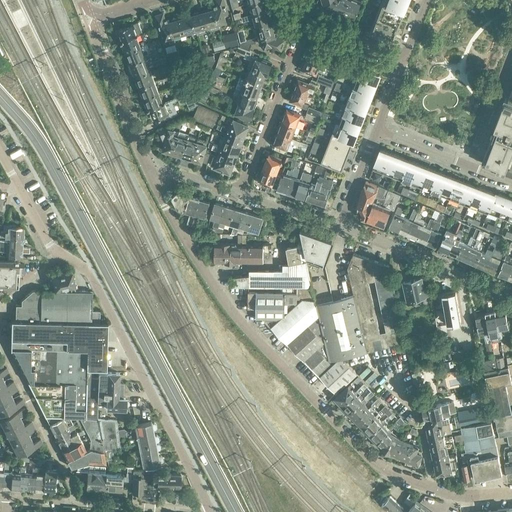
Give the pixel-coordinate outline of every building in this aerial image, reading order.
[(225,7),(226,6),(224,0),(215,0),(217,5),(214,6),(214,9),(219,25),(228,22),(226,14),(227,13),(225,7)] [(260,0),(250,3),(253,15),(269,10),(267,0),(266,1),(265,0),(260,0)] [(319,4),(332,9),(336,1),(336,0),(317,0),(318,0),(317,1),(318,2),(318,3),(319,4)] [(339,12),(344,14),(348,0),(336,0),(336,1),(332,9),(333,10),(332,11),(337,12),(339,12)] [(348,0),(344,14),(349,16),(349,17),(354,19),(354,18),(355,18),(358,11),(359,10),(358,10),(361,2),(356,0),(348,0)] [(385,0),(372,33),(393,40),(389,38),(390,36),(394,38),(408,0),(385,0)] [(219,25),(214,9),(213,9),(212,8),(203,11),(209,32),(213,31),(212,26),(219,25)] [(256,26),(272,21),(271,19),(272,19),(269,10),(253,15),(241,18),(242,22),(254,19),(256,26)] [(194,15),(192,15),(197,31),(203,29),(205,34),(209,32),(203,11),(194,14),(194,15)] [(176,43),(174,37),(170,21),(169,19),(165,20),(163,13),(155,16),(158,26),(159,25),(161,32),(166,31),(170,44),(176,43)] [(197,31),(192,15),(190,16),(190,15),(180,17),(185,34),(197,31)] [(185,34),(180,17),(171,20),(171,21),(170,21),(174,37),(181,35),(184,46),(188,45),(187,39),(185,34)] [(256,26),(259,37),(276,32),(274,25),(273,26),(272,21),(256,26)] [(138,35),(135,27),(134,24),(119,30),(119,31),(118,31),(120,35),(121,37),(122,37),(123,40),(122,41),(122,42),(137,36),(138,35)] [(244,29),(238,31),(241,43),(247,41),(244,29)] [(236,32),(223,36),(226,48),(238,44),(236,32)] [(276,32),(259,37),(260,42),(262,43),(262,44),(272,48),(273,46),(281,49),(285,39),(277,36),(277,34),(278,33),(277,32),(276,32)] [(141,46),(137,36),(122,42),(123,43),(122,44),(125,52),(141,46)] [(240,46),(251,49),(252,42),(256,41),(255,39),(247,41),(241,43),(240,46)] [(225,48),(224,42),(212,45),(214,51),(225,48)] [(212,44),(202,47),(204,55),(214,53),(212,44)] [(238,45),(236,51),(250,56),(252,50),(251,49),(240,46),(238,45)] [(325,59),(323,58),(326,51),(311,45),(307,58),(326,65),(326,63),(325,59)] [(130,63),(146,57),(142,46),(141,46),(125,52),(129,62),(130,61),(130,63)] [(178,49),(165,52),(168,59),(180,58),(178,49)] [(220,68),(223,69),(228,58),(220,55),(215,66),(220,68)] [(250,68),(268,75),(272,63),(253,56),(249,67),(250,68)] [(327,65),(339,70),(344,58),(338,56),(335,62),(331,61),(328,62),(327,65)] [(130,66),(134,75),(168,62),(165,57),(149,63),(146,57),(130,63),(131,65),(130,66)] [(316,75),(319,68),(324,70),(326,65),(307,58),(302,70),(316,75)] [(211,68),(215,60),(215,59),(201,63),(211,68)] [(168,62),(134,75),(138,86),(139,85),(140,87),(156,81),(151,69),(168,62)] [(217,74),(220,68),(215,66),(210,78),(220,83),(223,77),(217,74)] [(376,84),(380,74),(361,66),(358,76),(376,84)] [(246,79),(261,85),(263,79),(266,80),(268,75),(250,68),(248,74),(244,73),(242,74),(241,77),(246,79)] [(341,70),(338,79),(343,81),(347,72),(341,70)] [(200,83),(203,84),(210,72),(198,77),(200,83)] [(332,87),(335,80),(319,74),(316,81),(326,85),(332,87)] [(354,86),(372,93),(376,84),(358,76),(354,86)] [(257,96),(261,85),(246,79),(242,90),(257,96)] [(294,90),(308,95),(310,90),(314,91),(316,86),(298,79),(294,90)] [(140,89),(143,98),(160,92),(156,81),(140,87),(141,89),(140,89)] [(334,89),(341,91),(343,85),(337,82),(335,86),(334,89)] [(204,89),(209,91),(215,94),(218,89),(207,84),(204,89)] [(323,101),(326,102),(329,94),(332,87),(326,85),(324,92),(326,93),(323,101)] [(372,93),(354,86),(350,95),(369,103),(372,93)] [(201,88),(178,97),(180,101),(184,112),(197,106),(198,107),(199,104),(196,103),(195,100),(201,89),(201,88)] [(204,103),(209,91),(204,89),(199,100),(204,103)] [(511,89),(509,96),(508,96),(507,98),(506,98),(504,102),(505,103),(501,113),(511,117),(511,89)] [(257,96),(242,90),(238,101),(239,102),(255,109),(257,103),(255,102),(257,96)] [(310,96),(308,95),(294,90),(290,101),(306,107),(310,96)] [(164,103),(160,92),(143,98),(147,107),(148,107),(149,109),(164,103)] [(369,103),(350,95),(346,105),(365,112),(369,103)] [(180,101),(178,97),(164,103),(149,109),(149,110),(150,109),(152,112),(151,113),(153,118),(154,118),(155,119),(164,115),(165,119),(176,115),(175,111),(176,110),(173,103),(180,101)] [(250,120),(255,109),(239,102),(235,114),(250,120)] [(343,114),(361,122),(365,112),(346,105),(342,103),(338,113),(343,114)] [(200,111),(196,119),(213,127),(219,113),(202,106),(199,104),(198,107),(196,110),(200,111)] [(319,117),(322,112),(307,106),(305,112),(319,117)] [(287,109),(282,121),(296,126),(301,114),(287,109)] [(319,117),(305,112),(303,117),(317,123),(319,117)] [(488,145),(482,162),(505,171),(506,169),(511,170),(511,165),(508,164),(511,153),(511,117),(501,113),(498,121),(488,145)] [(361,122),(343,114),(339,124),(358,131),(361,122)] [(230,123),(228,128),(245,135),(245,134),(246,134),(248,129),(247,129),(248,125),(229,117),(227,121),(230,123)] [(282,121),(277,133),(292,138),(296,126),(282,121)] [(226,132),(224,137),(241,144),(242,143),(243,143),(245,138),(244,138),(245,135),(228,128),(219,124),(217,128),(226,132)] [(336,133),(335,133),(353,140),(352,141),(353,141),(354,141),(358,131),(339,124),(336,133)] [(172,152),(173,153),(178,136),(179,132),(174,131),(170,129),(169,127),(159,131),(163,141),(166,142),(163,150),(167,151),(167,152),(172,153),(172,152)] [(184,133),(179,132),(178,136),(173,153),(177,154),(176,155),(181,156),(182,155),(188,138),(183,137),(184,133)] [(335,133),(333,132),(329,142),(350,150),(353,141),(352,141),(353,140),(335,133)] [(307,144),(292,138),(277,133),(273,145),(287,150),(290,144),(296,147),(297,144),(306,148),(307,144)] [(191,158),(192,158),(197,142),(198,138),(194,136),(189,135),(188,138),(182,155),(186,157),(186,158),(191,159),(191,158)] [(241,144),(224,137),(221,136),(220,140),(223,142),(221,146),(238,153),(238,152),(239,153),(241,147),(240,147),(241,144)] [(202,161),(205,151),(207,145),(208,141),(198,138),(192,158),(196,159),(195,160),(200,162),(201,161),(202,161)] [(219,151),(217,155),(234,162),(235,161),(236,162),(238,157),(236,156),(238,153),(221,146),(210,142),(208,147),(219,151)] [(350,150),(329,142),(326,152),(346,159),(350,150)] [(390,153),(381,149),(373,167),(383,171),(390,153)] [(207,163),(211,153),(205,151),(202,161),(207,163)] [(346,159),(326,152),(322,161),(342,169),(346,159)] [(400,156),(390,153),(383,171),(393,175),(400,156)] [(234,162),(217,155),(215,154),(211,164),(222,169),(223,170),(224,169),(231,172),(231,171),(232,171),(234,166),(233,166),(234,162)] [(393,175),(402,178),(409,160),(400,156),(393,175)] [(264,168),(277,173),(282,159),(274,157),(273,160),(268,158),(264,168)] [(280,181),(278,188),(287,192),(297,161),(295,160),(295,159),(288,157),(288,158),(290,159),(288,166),(292,167),(291,170),(286,168),(283,175),(282,175),(280,181)] [(402,178),(412,182),(419,164),(409,160),(402,178)] [(287,192),(289,192),(295,194),(301,179),(297,178),(299,169),(296,168),(299,161),(297,161),(287,192)] [(412,182),(421,186),(429,167),(419,164),(412,182)] [(421,186),(431,190),(438,171),(429,167),(421,186)] [(277,173),(264,168),(260,178),(265,180),(264,183),(272,187),(272,186),(274,182),(275,179),(277,173)] [(448,175),(438,171),(431,190),(441,193),(448,175)] [(295,194),(305,197),(312,173),(310,173),(309,176),(306,175),(305,180),(301,179),(295,194)] [(441,193),(450,197),(457,179),(448,175),(441,193)] [(306,198),(316,201),(323,180),(321,180),(322,177),(319,176),(319,179),(317,178),(316,183),(311,182),(306,198)] [(323,180),(316,201),(324,203),(326,202),(333,181),(322,177),(321,180),(323,180)] [(274,182),(272,186),(278,188),(280,181),(275,179),(274,182)] [(450,197),(460,201),(467,182),(457,179),(450,197)] [(372,202),(375,196),(379,186),(366,181),(363,189),(363,190),(360,197),(372,202)] [(467,182),(460,201),(469,204),(476,186),(467,182)] [(366,219),(375,222),(384,198),(382,197),(385,189),(379,186),(375,196),(377,197),(375,203),(372,202),(366,219)] [(401,193),(407,195),(410,189),(404,186),(401,193)] [(469,204),(479,208),(486,190),(476,186),(469,204)] [(410,189),(407,195),(416,199),(419,193),(410,189)] [(387,205),(392,192),(389,190),(385,198),(384,198),(375,222),(384,225),(386,220),(390,221),(395,210),(390,208),(391,206),(387,205)] [(495,193),(486,190),(479,208),(489,212),(489,211),(495,193)] [(185,211),(186,211),(190,195),(177,192),(172,197),(179,209),(181,212),(185,213),(185,211)] [(495,193),(489,211),(498,214),(505,196),(495,193)] [(185,223),(190,232),(200,198),(190,195),(186,211),(190,212),(187,223),(185,223)] [(511,207),(511,198),(505,196),(498,214),(508,218),(511,207)] [(366,219),(372,202),(360,197),(356,205),(362,217),(366,219)] [(210,201),(200,198),(190,232),(190,233),(205,233),(206,226),(198,223),(200,215),(205,216),(210,201)] [(438,199),(437,203),(435,207),(442,209),(444,202),(438,199)] [(207,232),(217,232),(225,205),(215,203),(211,217),(215,218),(213,226),(214,227),(214,228),(208,226),(207,232)] [(230,224),(235,208),(225,205),(217,232),(222,232),(225,223),(230,224)] [(396,210),(395,210),(390,221),(391,222),(389,226),(399,230),(405,217),(402,215),(404,210),(398,207),(396,210)] [(231,234),(237,234),(244,211),(235,208),(230,224),(234,225),(231,234)] [(399,230),(409,234),(417,214),(419,210),(414,208),(410,219),(405,217),(399,230)] [(254,214),(244,211),(237,234),(238,232),(243,234),(244,229),(248,230),(247,233),(248,233),(254,214)] [(263,217),(254,214),(248,233),(254,233),(255,232),(259,233),(263,217)] [(422,216),(417,214),(409,234),(417,238),(425,221),(421,219),(422,216)] [(417,238),(426,242),(436,220),(431,218),(429,222),(425,221),(417,238)] [(442,223),(436,220),(426,242),(436,246),(445,226),(441,224),(442,223)] [(453,231),(447,229),(439,248),(448,252),(456,235),(458,230),(462,222),(457,220),(453,231)] [(448,252),(457,256),(464,242),(459,240),(467,224),(462,222),(458,230),(456,235),(448,252)] [(23,238),(24,227),(15,227),(15,225),(9,225),(4,224),(3,231),(0,231),(0,236),(8,237),(23,238)] [(457,256),(467,260),(480,229),(476,228),(473,237),(471,236),(467,244),(464,242),(457,256)] [(490,233),(480,229),(467,260),(476,264),(482,250),(485,245),(479,242),(482,235),(488,237),(490,233)] [(308,262),(320,267),(321,263),(324,264),(332,240),(318,235),(317,238),(313,237),(314,234),(301,230),(308,262)] [(476,264),(485,268),(498,237),(493,235),(489,244),(488,243),(484,251),(482,250),(476,264)] [(7,241),(0,240),(0,244),(0,243),(0,245),(22,247),(23,241),(23,238),(8,237),(7,241)] [(498,237),(485,268),(495,272),(504,251),(498,248),(502,239),(498,237)] [(215,262),(224,262),(263,263),(263,257),(267,257),(271,254),(271,245),(215,243),(215,262)] [(298,287),(312,287),(311,281),(307,263),(303,243),(283,247),(286,263),(286,273),(254,273),(250,275),(241,275),(231,276),(231,286),(298,287)] [(29,247),(22,247),(0,245),(0,251),(7,251),(6,256),(22,257),(22,252),(25,252),(26,252),(29,252),(29,247)] [(355,294),(354,295),(368,351),(406,343),(400,313),(383,317),(386,332),(380,333),(369,282),(366,269),(370,259),(354,253),(349,267),(355,294)] [(499,274),(508,278),(511,268),(511,257),(506,255),(504,260),(499,274)] [(19,264),(20,260),(0,259),(0,289),(12,290),(12,286),(16,286),(17,269),(24,270),(23,272),(24,272),(24,264),(19,264)] [(373,269),(375,280),(383,317),(400,313),(389,265),(376,261),(373,269)] [(54,284),(56,290),(75,290),(74,286),(75,285),(71,270),(49,276),(48,278),(49,283),(51,285),(54,284)] [(409,304),(416,302),(416,300),(427,298),(426,296),(431,295),(429,287),(424,288),(421,278),(403,281),(408,300),(409,304)] [(298,287),(298,293),(297,299),(315,298),(312,287),(298,287)] [(15,320),(67,322),(99,323),(99,311),(91,311),(92,292),(75,291),(52,290),(33,290),(26,295),(25,296),(22,299),(22,304),(21,305),(17,305),(17,304),(16,304),(15,320)] [(450,324),(461,322),(456,291),(442,293),(446,314),(449,328),(451,327),(450,324)] [(266,321),(288,344),(308,324),(319,315),(316,304),(315,299),(315,298),(297,299),(298,293),(249,292),(248,308),(256,308),(256,318),(263,318),(266,321)] [(329,360),(368,351),(354,295),(316,304),(319,315),(325,341),(328,358),(329,360)] [(510,334),(506,315),(506,311),(496,313),(496,314),(499,329),(500,335),(510,334)] [(491,339),(492,342),(498,341),(496,330),(499,329),(496,314),(496,313),(486,315),(491,339)] [(288,344),(304,360),(325,341),(319,315),(308,324),(288,344)] [(491,339),(486,315),(476,317),(479,332),(483,331),(486,343),(492,342),(491,339)] [(12,320),(11,327),(11,349),(11,347),(35,348),(67,348),(67,322),(15,320),(13,320),(12,320)] [(67,322),(67,348),(88,349),(87,368),(88,368),(93,368),(107,369),(108,321),(107,321),(107,323),(99,323),(67,322)] [(409,322),(402,323),(405,337),(412,335),(409,322)] [(304,360),(320,376),(332,364),(327,359),(328,358),(325,341),(304,360)] [(11,349),(25,375),(36,375),(36,370),(34,369),(35,348),(11,347),(11,349)] [(88,383),(88,368),(87,368),(88,349),(67,348),(35,348),(34,369),(36,370),(36,375),(25,375),(28,381),(88,383)] [(495,359),(497,369),(506,368),(504,357),(495,359)] [(338,359),(332,364),(320,376),(336,393),(356,374),(342,358),(338,359)] [(485,372),(497,369),(495,359),(483,361),(485,372)] [(0,382),(4,381),(2,376),(9,372),(6,367),(5,368),(0,370),(0,382)] [(485,372),(494,417),(511,412),(511,411),(507,384),(511,382),(509,367),(506,368),(497,369),(485,372)] [(97,419),(97,407),(107,407),(107,408),(125,408),(125,406),(127,406),(129,404),(129,402),(127,400),(125,400),(125,399),(125,398),(123,398),(123,392),(123,383),(118,383),(118,372),(99,371),(99,377),(93,377),(93,368),(88,368),(88,383),(87,394),(87,419),(97,419)] [(0,393),(16,386),(13,381),(6,385),(4,381),(0,382),(0,393)] [(88,383),(28,381),(36,398),(46,417),(50,425),(64,418),(63,417),(69,418),(75,418),(81,418),(87,419),(87,394),(88,383)] [(348,385),(335,398),(337,400),(336,401),(340,405),(341,404),(342,405),(355,392),(352,389),(355,386),(351,383),(348,385)] [(355,392),(342,405),(345,407),(343,408),(347,412),(348,411),(349,412),(362,400),(358,395),(361,393),(364,390),(364,389),(367,387),(364,384),(358,390),(355,392)] [(0,393),(0,404),(13,398),(11,394),(18,390),(16,386),(0,393)] [(362,400),(349,412),(351,415),(350,416),(354,420),(355,419),(356,420),(369,407),(365,403),(367,401),(364,397),(362,400)] [(0,415),(25,403),(22,399),(15,402),(13,398),(0,404),(0,415)] [(422,407),(425,418),(425,419),(441,415),(452,413),(457,412),(454,402),(449,402),(429,405),(430,406),(422,407)] [(369,407),(356,420),(358,422),(357,423),(361,427),(362,426),(363,427),(376,415),(378,412),(371,405),(369,407)] [(376,415),(363,427),(365,429),(364,430),(368,434),(369,433),(370,434),(383,422),(379,418),(385,412),(389,416),(392,413),(385,405),(382,409),(378,412),(376,415)] [(459,416),(460,420),(461,426),(492,421),(489,406),(471,409),(471,407),(463,408),(463,411),(459,411),(459,416)] [(0,419),(0,420),(4,429),(22,420),(19,416),(27,412),(24,407),(0,419)] [(511,412),(494,417),(494,420),(496,420),(499,438),(508,436),(509,440),(511,438),(511,412)] [(441,415),(425,419),(427,428),(450,423),(449,418),(442,419),(441,415)] [(64,418),(50,425),(54,433),(72,423),(69,418),(63,417),(64,418)] [(398,419),(396,422),(402,426),(404,421),(400,417),(400,418),(398,419)] [(91,448),(68,460),(71,467),(89,463),(105,464),(104,449),(105,449),(112,448),(125,447),(124,444),(120,444),(119,438),(119,429),(118,420),(97,419),(87,419),(81,418),(83,422),(86,429),(91,439),(91,448)] [(383,422),(370,434),(372,437),(371,438),(375,442),(376,441),(377,442),(390,429),(385,425),(388,422),(385,419),(383,422)] [(4,429),(9,438),(34,426),(31,421),(24,425),(22,420),(4,429)] [(119,438),(124,438),(129,437),(129,438),(152,433),(152,431),(153,431),(153,430),(155,429),(156,427),(156,424),(154,423),(151,424),(151,423),(152,423),(151,422),(150,422),(150,423),(135,426),(135,430),(127,431),(127,430),(124,428),(119,429),(119,438)] [(468,463),(471,478),(472,481),(481,478),(503,473),(498,454),(491,422),(461,428),(462,433),(463,439),(465,445),(465,448),(466,453),(468,463)] [(58,442),(71,435),(69,431),(75,428),(72,423),(54,433),(58,442)] [(450,423),(427,428),(429,437),(445,434),(452,432),(450,423)] [(9,438),(14,447),(31,438),(29,433),(36,430),(34,426),(9,438)] [(390,429),(377,442),(381,446),(380,448),(385,451),(396,434),(392,432),(390,429)] [(58,442),(63,450),(81,441),(77,432),(71,435),(58,442)] [(139,446),(155,443),(155,442),(157,442),(159,440),(158,437),(156,436),(154,436),(154,435),(153,435),(152,433),(129,438),(130,443),(138,442),(139,446)] [(459,440),(463,439),(462,433),(454,435),(455,441),(459,440)] [(396,434),(385,451),(390,454),(391,453),(397,455),(404,439),(400,437),(396,434)] [(431,446),(454,441),(453,436),(446,438),(445,434),(429,437),(431,446)] [(31,438),(14,447),(18,456),(43,443),(40,439),(33,442),(31,438)] [(404,439),(397,455),(398,456),(398,457),(403,459),(403,458),(406,459),(413,442),(404,439)] [(81,441),(63,450),(67,459),(86,450),(81,441)] [(455,447),(454,441),(431,446),(433,455),(449,452),(448,448),(455,447)] [(413,442),(406,459),(408,459),(407,461),(412,463),(412,461),(418,464),(422,454),(421,454),(422,452),(421,451),(417,450),(419,445),(413,442)] [(131,458),(134,458),(156,454),(156,451),(157,451),(157,450),(159,450),(160,448),(160,445),(158,444),(155,444),(155,443),(139,446),(140,451),(130,452),(131,458)] [(105,449),(107,459),(114,458),(112,448),(105,449)] [(433,455),(435,464),(457,460),(456,454),(450,456),(449,452),(433,455)] [(134,458),(134,462),(136,463),(142,462),(143,467),(158,464),(158,465),(160,464),(160,463),(159,463),(162,462),(163,460),(162,457),(160,456),(158,457),(158,455),(156,455),(156,454),(134,458)] [(45,474),(43,490),(43,491),(54,492),(56,469),(51,469),(52,463),(49,463),(50,459),(46,459),(46,463),(45,468),(45,474)] [(460,470),(457,460),(435,464),(438,477),(453,474),(452,470),(456,469),(457,471),(460,470)] [(3,487),(11,487),(12,466),(12,471),(8,471),(9,462),(5,462),(3,487)] [(468,463),(464,463),(461,464),(464,480),(471,478),(468,463)] [(86,487),(105,488),(106,473),(105,473),(105,466),(89,465),(77,468),(77,470),(88,471),(86,487)] [(11,487),(19,488),(21,466),(19,466),(19,467),(12,466),(11,487)] [(19,488),(27,489),(29,473),(24,472),(25,468),(22,467),(21,466),(19,488)] [(29,473),(27,489),(35,490),(37,467),(36,467),(35,468),(33,468),(32,473),(29,473)] [(35,490),(43,490),(45,474),(45,468),(37,467),(35,490)] [(132,492),(142,492),(143,488),(147,488),(147,486),(147,484),(142,484),(143,471),(134,471),(133,478),(132,492)] [(122,474),(106,473),(105,488),(110,489),(110,493),(121,494),(122,474)] [(160,474),(153,473),(152,485),(180,487),(181,474),(172,474),(172,475),(165,474),(164,473),(161,473),(160,474)] [(413,502),(417,497),(410,492),(406,496),(413,502)] [(384,501),(381,503),(390,511),(398,511),(402,507),(389,495),(387,497),(385,496),(382,499),(384,501)] [(413,504),(407,511),(429,511),(419,504),(416,502),(413,504)]
